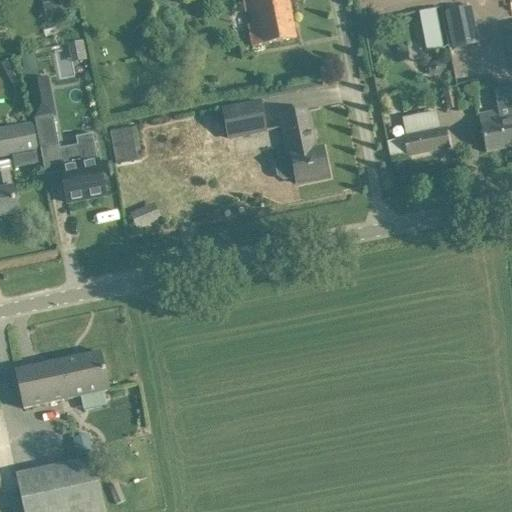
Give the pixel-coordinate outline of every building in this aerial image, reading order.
[(65,0),(43,6),(47,19),(71,13),(68,0),(65,0)] [(252,25),(248,25),(252,47),(295,39),(287,0),(243,0),(246,14),(250,13),(252,25)] [(447,11),(446,11),(452,49),(465,47),(458,9),(447,11)] [(419,12),(427,53),(440,50),(433,10),(419,12)] [(53,45),(58,77),(87,73),(82,41),(53,45)] [(407,49),(396,51),(397,58),(408,56),(407,49)] [(12,59),(0,65),(13,87),(24,81),(12,59)] [(432,63),(428,68),(429,74),(434,77),(439,76),(443,71),(442,65),(437,62),(432,63)] [(48,77),(26,82),(34,120),(53,118),(56,117),(48,77)] [(453,88),(443,90),(448,109),(457,106),(453,88)] [(498,121),(504,149),(511,147),(511,99),(496,102),(498,111),(500,121),(498,121)] [(259,101),(223,108),(229,138),(265,131),(259,101)] [(279,160),(276,165),(278,177),(283,181),(295,178),(296,183),(328,177),(323,149),(314,151),(306,111),(283,116),(291,157),(291,158),(279,160)] [(486,153),(504,149),(498,121),(500,121),(498,111),(478,115),(486,153)] [(40,148),(59,144),(53,118),(34,120),(40,148)] [(33,123),(0,129),(0,155),(38,148),(33,123)] [(134,128),(112,132),(118,163),(140,159),(134,128)] [(407,138),(404,139),(404,140),(407,156),(445,148),(447,147),(444,129),(440,130),(407,137),(407,138)] [(60,169),(63,183),(67,203),(105,196),(99,162),(98,162),(94,144),(92,135),(76,138),(78,147),(81,165),(60,169)] [(0,215),(17,212),(12,189),(11,189),(8,173),(0,174),(0,215)] [(152,204),(132,212),(138,228),(159,219),(152,204)] [(192,341),(141,352),(147,382),(198,372),(192,341)] [(100,353),(14,371),(22,408),(108,390),(100,353)] [(17,476),(24,511),(104,511),(88,435),(73,439),(78,463),(17,476)]
